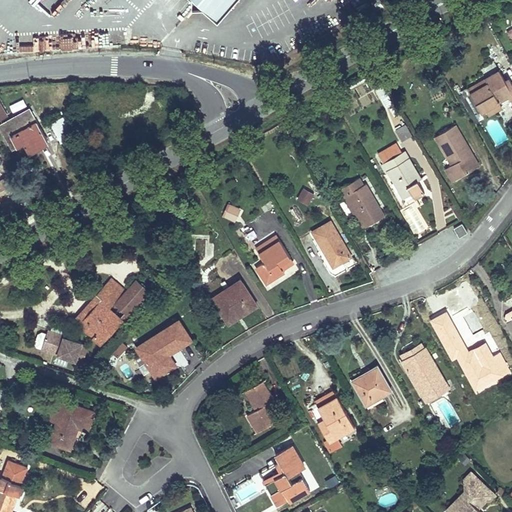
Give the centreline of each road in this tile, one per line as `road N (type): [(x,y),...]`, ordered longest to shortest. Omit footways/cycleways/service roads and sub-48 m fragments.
road 1 (residential): [(227,511),(183,422),(190,393),(220,362),(281,323),(401,289),(452,262),(511,195)]
road 2 (primary): [(226,122),(0,255)]
road 3 (primary): [(444,0),(268,98)]
road 4 (unknown): [(17,0),(12,20),(160,19)]
road 5 (tertiary): [(0,68),(162,66)]
road 6 (unknown): [(209,36),(258,40),(311,14),(303,0)]
